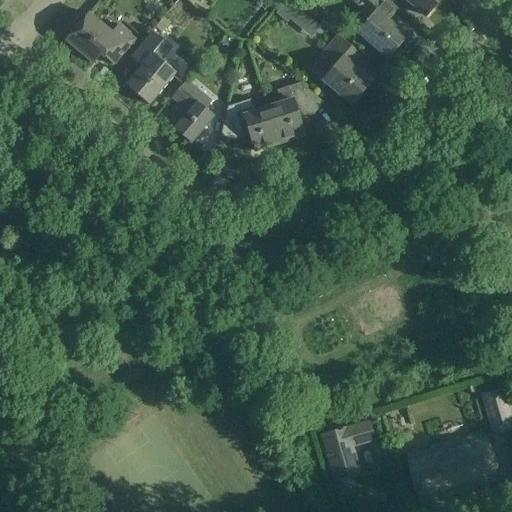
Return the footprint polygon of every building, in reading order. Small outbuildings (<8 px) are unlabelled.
[(298,8),(288,0),(285,0),(274,14),(285,24),(298,8)] [(369,18),(356,34),(372,48),(387,61),(408,36),(389,20),(398,9),(387,0),(362,0),(357,7),(369,18)] [(405,0),(425,17),(438,0),(405,0)] [(111,35),(88,15),(66,40),(93,63),(100,54),(113,65),(133,41),(117,27),(111,35)] [(171,48),(151,32),(130,57),(140,66),(124,85),(149,106),(176,74),(160,60),(171,48)] [(359,55),(337,36),(322,54),(335,65),(321,81),(351,106),(372,82),(351,64),(359,55)] [(211,101),(186,80),(171,98),(181,106),(166,123),(190,144),(214,116),(205,109),(211,101)] [(268,108),(279,144),(304,136),(295,107),(301,105),(313,115),(323,103),(299,83),(277,90),(281,104),(268,108)] [(255,152),(279,144),(268,108),(255,112),(251,99),(227,106),(220,137),(235,140),(238,125),(245,123),(255,152)] [(511,431),(511,411),(505,388),(480,395),(492,437),(511,431)] [(349,427),(317,437),(330,480),(355,472),(347,447),(355,445),(349,427)] [(498,481),(482,430),(404,454),(420,505),(498,481)]
